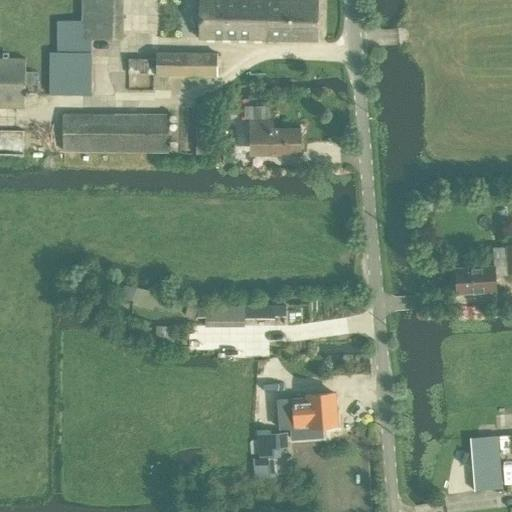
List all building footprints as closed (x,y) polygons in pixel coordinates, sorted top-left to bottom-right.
[(90,36),(122,37),(123,0),(81,0),(81,20),(57,20),(56,51),(91,50),(90,36)] [(200,0),(199,39),(316,40),(315,0),(200,0)] [(48,97),(92,96),(91,50),(56,51),(47,51),(48,97)] [(216,75),(216,53),(156,53),(156,59),(128,58),(128,73),(216,75)] [(25,71),(25,63),(25,59),(0,58),(0,107),(25,107),(25,85),(33,85),(33,72),(25,71)] [(206,153),(207,108),(197,107),(195,153),(206,153)] [(250,107),(250,148),(250,154),(300,154),(300,129),(272,129),(272,120),(268,120),(268,107),(250,107)] [(167,151),(168,114),(64,114),(64,150),(167,151)] [(221,127),(223,127),(229,127),(229,115),(224,115),(221,115),(221,127)] [(457,293),(495,291),(494,278),(511,277),(511,275),(511,274),(511,244),(505,245),(506,265),(494,266),(455,268),(457,293)] [(126,285),(122,299),(133,301),(132,305),(153,310),(154,306),(170,309),(173,296),(126,285)] [(197,305),(187,303),(185,315),(197,317),(207,317),(206,326),(243,326),(243,318),(274,319),(274,316),(286,317),(286,305),(270,305),(270,308),(252,308),(252,305),(243,305),(197,305)] [(174,345),(175,326),(156,325),(155,344),(174,345)] [(311,427),(336,425),(334,393),(308,395),(309,398),(294,399),(296,427),(311,426),(311,427)] [(253,477),(274,476),(273,457),(280,457),(279,449),(287,448),(286,428),(258,430),(259,457),(254,457),(253,477)] [(474,490),(501,488),(497,435),(470,438),(474,490)]
